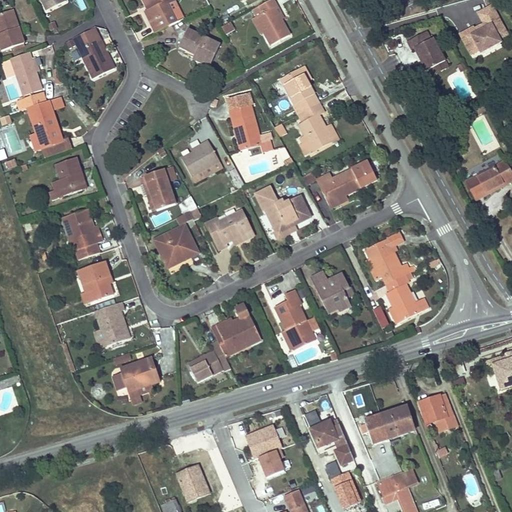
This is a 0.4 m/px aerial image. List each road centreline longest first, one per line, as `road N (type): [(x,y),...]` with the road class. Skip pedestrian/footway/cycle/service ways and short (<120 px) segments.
road 1 (residential): [(425,195),(192,308),(161,309),(147,292),(99,153),(101,129),(134,69)]
road 2 (secondary): [(475,330),(0,467)]
road 3 (residential): [(317,0),(425,195)]
road 4 (residential): [(425,195),(465,268),(475,330)]
